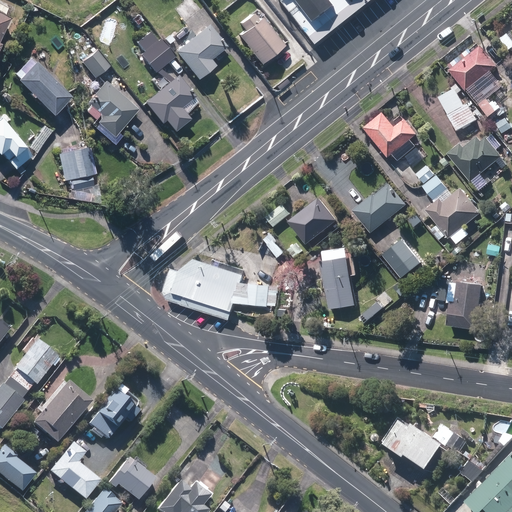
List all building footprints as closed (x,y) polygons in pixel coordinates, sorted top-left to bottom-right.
[(187,0),(176,10),(187,23),(203,10),(194,0),(187,0)] [(283,0),(311,35),(356,0),(283,0)] [(244,30),(232,40),(255,67),(287,42),(259,8),(239,24),(244,30)] [(0,44),(0,43),(0,36),(9,18),(0,14),(0,44)] [(209,24),(176,51),(197,77),(214,63),(210,58),(226,45),(209,24)] [(144,52),(133,61),(146,76),(173,54),(161,39),(158,41),(149,31),(135,42),(144,52)] [(482,45),(452,70),(468,89),(498,64),(482,45)] [(94,76),(110,63),(98,49),(82,62),(94,76)] [(18,80),(53,115),(72,96),(37,61),(35,63),(29,57),(21,65),(27,71),(18,80)] [(178,75),(146,101),(161,121),(165,118),(168,122),(173,128),(171,130),(179,140),(195,127),(189,120),(190,119),(180,106),(194,94),(178,75)] [(276,85),(281,91),(289,83),(285,77),(276,85)] [(137,108),(105,81),(93,95),(88,102),(91,105),(86,111),(95,118),(100,112),(105,115),(95,128),(114,144),(122,135),(121,135),(119,132),(117,131),(137,108)] [(480,86),(472,93),(478,101),(487,94),(480,86)] [(441,97),(458,129),(478,119),(469,103),(466,105),(457,88),(441,97)] [(489,98),(482,104),(490,115),(494,113),(498,110),(489,98)] [(383,111),(364,126),(388,157),(401,146),(417,133),(404,117),(394,125),(383,111)] [(8,160),(15,169),(32,156),(1,117),(0,117),(0,153),(7,148),(14,156),(8,160)] [(488,137),(484,141),(480,136),(466,148),(462,143),(450,153),(473,180),(503,155),(488,137)] [(71,150),(77,178),(94,175),(88,147),(71,150)] [(426,186),(437,200),(451,190),(439,175),(426,186)] [(356,210),(374,232),(409,204),(393,184),(378,196),(377,194),(356,210)] [(429,210),(451,238),(484,213),(464,188),(446,202),(444,199),(429,210)] [(292,221),(309,244),(339,220),(322,198),(292,221)] [(502,207),(507,212),(511,207),(511,206),(507,202),(502,207)] [(267,217),(275,227),(292,213),(284,203),(267,217)] [(432,229),(441,240),(447,234),(439,224),(432,229)] [(384,255),(403,278),(422,262),(403,239),(384,255)] [(296,242),(288,249),(295,257),(303,250),(296,242)] [(502,246),(489,244),(487,255),(500,257),(502,246)] [(370,258),(375,265),(383,259),(378,251),(370,258)] [(326,261),(332,308),(358,305),(352,257),(326,261)] [(176,291),(234,311),(236,303),(269,307),(271,286),(243,282),(246,275),(196,258),(183,271),(176,291)] [(451,325),(479,330),(487,285),(463,281),(462,283),(444,280),(441,298),(455,301),(451,325)] [(36,339),(15,365),(33,380),(54,354),(36,339)] [(126,372),(129,380),(134,378),(131,370),(126,372)] [(63,378),(29,418),(52,437),(85,398),(63,378)] [(114,386),(124,395),(127,390),(118,382),(114,386)] [(0,383),(0,421),(19,398),(0,383)] [(102,432),(107,437),(123,416),(129,420),(138,408),(114,389),(88,421),(93,425),(89,429),(99,436),(102,432)] [(434,434),(414,421),(412,424),(403,418),(387,441),(405,454),(406,452),(427,466),(444,441),(459,452),(467,441),(442,423),(434,434)] [(17,427),(31,439),(38,432),(24,420),(17,427)] [(501,440),(505,445),(511,438),(507,434),(501,440)] [(46,468),(82,496),(97,477),(73,459),(81,449),(68,439),(46,468)] [(0,443),(0,473),(19,489),(33,471),(12,454),(13,452),(1,443),(0,443)] [(114,481),(135,497),(152,475),(126,454),(106,480),(112,484),(114,481)] [(511,455),(467,501),(477,511),(478,511),(484,507),(485,506),(491,511),(495,511),(511,496),(511,455)] [(472,481),(486,464),(476,456),(462,472),(472,481)] [(176,479),(155,506),(162,511),(173,511),(177,508),(182,511),(200,511),(205,507),(198,503),(206,492),(191,481),(187,487),(176,479)] [(81,511),(111,511),(119,502),(101,487),(81,511)] [(442,493),(452,504),(456,500),(446,489),(442,493)]
